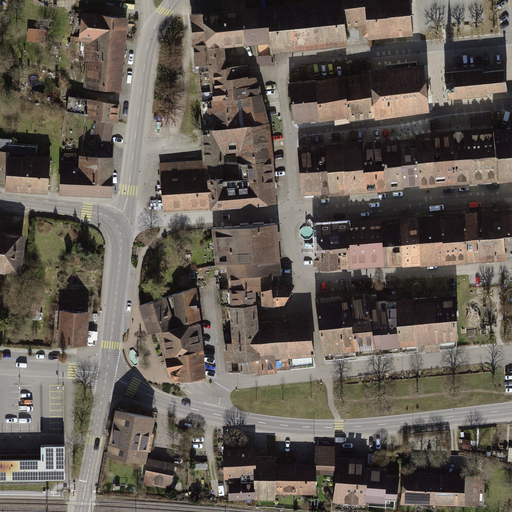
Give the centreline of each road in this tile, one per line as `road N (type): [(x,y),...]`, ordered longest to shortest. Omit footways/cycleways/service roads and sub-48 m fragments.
road 1 (residential): [(511,48),(280,70),(287,135)]
road 2 (secondary): [(216,413),(339,427),(511,409)]
road 3 (residential): [(511,111),(287,135)]
road 4 (residential): [(511,190),(293,208)]
road 5 (residential): [(306,284),(511,268)]
road 6 (residential): [(320,371),(511,350)]
road 7 (tertiary): [(147,45),(117,225)]
road 8 (residential): [(293,208),(117,225)]
road 9 (secondary): [(117,225),(108,375)]
road 10 (secondary): [(108,375),(81,511)]
road 11 (residential): [(216,413),(225,385),(320,371)]
road 12 (secondary): [(0,199),(91,211),(117,225)]
